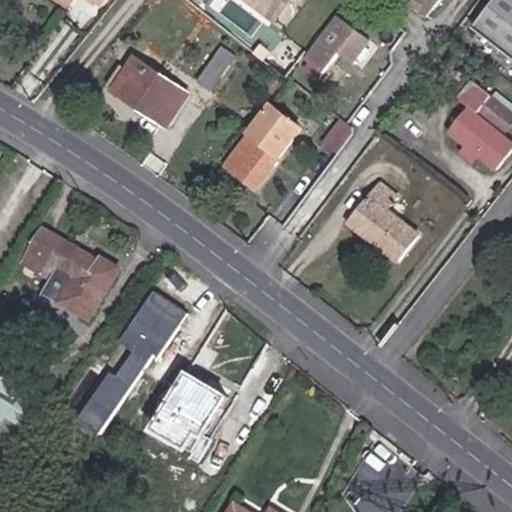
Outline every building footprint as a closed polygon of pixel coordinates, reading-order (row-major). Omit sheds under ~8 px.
[(91,21),(99,4),(90,0),(75,0),(70,10),(91,21)] [(249,0),(273,18),(286,0),(249,0)] [(289,25),(304,0),(289,0),(278,19),(289,25)] [(407,0),(430,16),(441,0),(407,0)] [(511,0),(499,0),(478,28),(511,54),(511,0)] [(351,60),(367,38),(338,16),(306,60),(322,72),(338,50),(351,60)] [(212,92),(236,56),(223,47),(198,82),(212,92)] [(106,85),(114,90),(168,125),(190,94),(136,58),(128,70),(121,64),(106,85)] [(471,108),(451,134),(466,145),(479,155),(498,170),(511,151),(511,139),(506,134),(511,126),(511,109),(474,81),(460,99),(471,108)] [(256,187),(292,137),(284,131),(292,121),(271,106),(228,165),(256,187)] [(284,131),(292,137),(300,127),(292,121),(284,131)] [(460,154),(473,164),(479,155),(466,145),(460,154)] [(399,262),(421,234),(390,209),(400,196),(383,183),(351,224),(399,262)] [(103,262),(46,229),(26,264),(57,282),(49,294),(92,319),(120,269),(104,259),(103,262)] [(105,436),(184,307),(152,287),(118,342),(131,349),(115,375),(107,370),(77,419),(105,436)] [(191,374),(182,387),(199,398),(184,421),(201,432),(206,435),(229,398),(191,374)] [(11,419),(29,388),(8,376),(0,388),(0,435),(13,444),(24,426),(11,419)] [(199,398),(182,387),(156,431),(189,450),(201,432),(184,421),(199,398)] [(29,388),(11,419),(24,426),(39,401),(42,396),(29,388)] [(34,433),(50,407),(39,401),(24,426),(34,433)]
